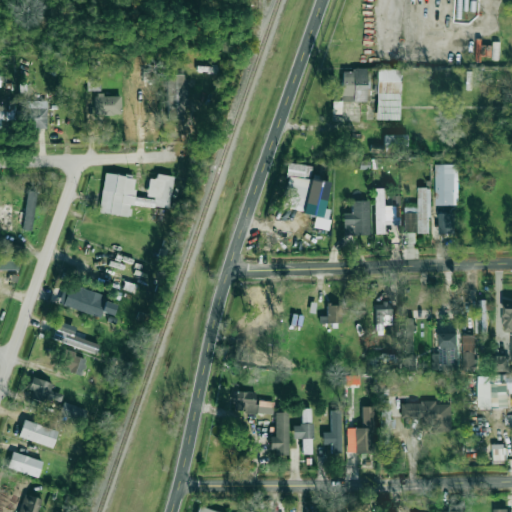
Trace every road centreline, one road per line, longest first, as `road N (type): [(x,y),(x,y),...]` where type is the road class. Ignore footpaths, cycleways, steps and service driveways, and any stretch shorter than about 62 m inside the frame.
road 1 (secondary): [(321,0),(219,302),(173,511)]
road 2 (residential): [(180,488),(511,482)]
road 3 (residential): [(229,271),(511,265)]
road 4 (residential): [(0,385),(80,161)]
road 5 (residential): [(0,162),(175,156)]
